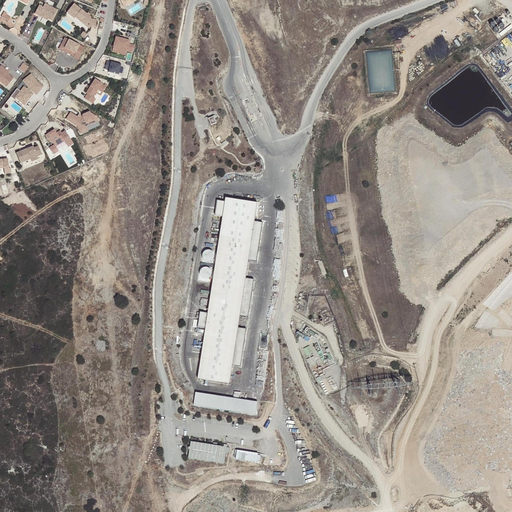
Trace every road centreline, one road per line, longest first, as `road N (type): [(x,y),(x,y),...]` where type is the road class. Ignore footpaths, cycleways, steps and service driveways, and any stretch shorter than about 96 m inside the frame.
road 1 (unknown): [(196,283),(185,366),(208,389),(242,386),(272,216),(263,181)]
road 2 (unknown): [(168,419),(188,428),(267,430),(279,392),(272,328)]
road 3 (unknown): [(196,283),(215,190),(263,181)]
